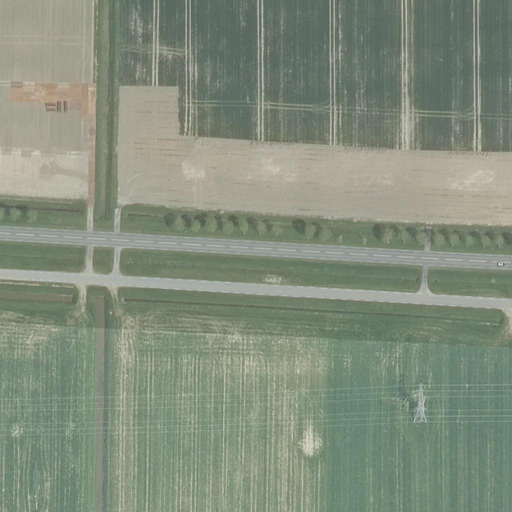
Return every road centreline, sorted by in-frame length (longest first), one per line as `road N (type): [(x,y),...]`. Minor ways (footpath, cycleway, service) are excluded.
road 1 (primary): [(511,262),(0,234)]
road 2 (unclassified): [(116,281),(511,305)]
